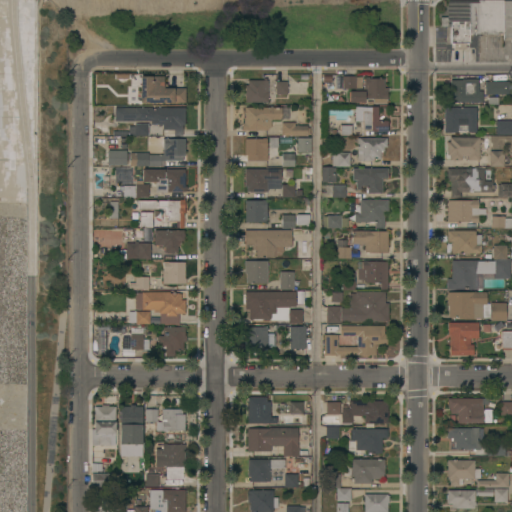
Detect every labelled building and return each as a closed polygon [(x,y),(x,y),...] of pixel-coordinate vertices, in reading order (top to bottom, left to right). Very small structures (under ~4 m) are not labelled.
[(503,33),(469,33),(469,43),(465,43),(465,45),(467,45),(467,47),(465,47),(465,49),(453,49),(453,43),(450,43),(450,26),(446,26),(439,26),(439,17),(447,17),(447,2),(448,0),(503,0),(503,1),(503,33)] [(511,1),(511,37),(503,37),(503,33),(503,1),(511,1)] [(140,77),(151,77),(151,76),(163,76),(163,83),(167,83),(167,89),(172,89),(172,88),(185,88),(185,102),(174,102),(140,102),(140,77)] [(342,76),(355,76),(361,77),(361,88),(355,87),(355,88),(342,88),(342,76)] [(383,87),(387,87),(387,91),(387,99),(386,99),(386,103),(372,103),(372,98),(364,98),(364,102),(348,102),(349,91),(355,91),(355,88),(363,89),(363,84),(364,84),(364,78),(365,78),(365,77),(369,77),(369,78),(384,78),(383,87)] [(263,80),(263,78),(266,78),(266,80),(267,80),(267,93),(268,93),(268,102),(245,102),(245,85),(247,85),(247,80),(263,80)] [(447,102),(447,84),(450,84),(450,80),(462,80),(462,78),(478,79),(478,90),(482,90),(482,102),(447,102)] [(287,94),(275,94),(276,88),(274,88),(274,86),(275,86),(275,81),(287,81),(287,94)] [(485,94),(485,81),(508,81),(508,93),(485,94)] [(377,120),(387,120),(387,131),(371,131),(371,130),(362,130),(362,121),(355,121),(355,106),(378,106),(377,120)] [(151,107),(151,109),(155,109),(155,107),(184,107),(184,125),(182,125),(182,135),(174,135),(174,129),(162,129),(162,124),(161,124),(161,126),(158,126),(158,124),(150,124),(150,120),(114,120),(114,107),(151,107)] [(281,107),(281,119),(270,119),(270,127),(268,127),(268,130),(242,130),(242,124),(245,124),(245,122),(244,122),(244,117),(244,107),(281,107)] [(444,132),(444,107),(476,107),(476,132),(444,132)] [(511,134),(495,135),(495,120),(511,120),(511,134)] [(281,135),(281,122),(294,122),(294,125),(307,125),(307,135),(281,135)] [(148,123),(148,135),(135,135),(135,123),(148,123)] [(340,136),(340,125),(351,125),(351,136),(340,136)] [(310,152),(297,152),(297,147),(295,147),(295,143),(296,143),(296,137),(310,137),(310,152)] [(386,137),(386,147),(383,147),(383,151),(382,151),(382,152),(380,152),(380,159),(371,159),(371,161),(357,161),(357,146),(358,146),(358,144),(356,144),(356,137),(386,137)] [(479,137),(479,139),(482,139),(482,143),(479,143),(479,160),(467,160),(467,156),(461,156),(461,160),(449,160),(449,159),(448,159),(448,155),(447,155),(447,142),(449,142),(449,137),(479,137)] [(184,156),(182,155),(182,161),(163,160),(163,138),(167,138),(184,139),(184,156)] [(246,160),(247,155),(244,155),(244,138),(262,138),(266,138),(266,147),(267,147),(267,160),(246,160)] [(107,165),(107,150),(126,150),(126,153),(129,153),(136,153),(148,153),(148,155),(160,155),(160,167),(148,167),(148,166),(129,166),(129,161),(126,161),(126,165),(107,165)] [(489,166),(489,150),(504,150),(504,166),(489,166)] [(349,166),(331,166),(331,154),(336,154),(336,152),(349,152),(349,166)] [(294,166),(281,166),(281,153),(294,153),(294,166)] [(321,166),(331,166),(331,167),(335,167),(335,181),(321,181),(321,166)] [(184,172),(185,172),(185,176),(184,176),(184,186),(186,186),(186,190),(184,190),(184,192),(155,192),(155,184),(153,184),(153,182),(142,182),(142,169),(163,169),(163,168),(185,169),(184,172)] [(387,168),(387,177),(382,177),(381,193),(367,193),(367,186),(360,186),(360,189),(356,189),(356,179),(352,179),(352,168),(387,168)] [(493,168),(493,192),(460,192),(460,198),(450,198),(450,181),(446,181),(446,168),(493,168)] [(280,169),(280,179),(270,179),(270,180),(267,180),(267,191),(246,191),(246,186),(244,186),(244,169),(280,169)] [(511,183),(511,198),(499,198),(499,197),(497,197),(497,184),(499,184),(499,183),(511,183)] [(135,197),(135,184),(148,184),(148,197),(135,197)] [(294,197),(281,197),(281,184),(294,184),(294,197)] [(344,197),(331,197),(320,197),(320,184),(331,184),(331,185),(344,185),(344,197)] [(155,200),(155,201),(157,201),(157,200),(179,200),(183,200),(183,197),(184,197),(184,209),(185,209),(185,213),(183,213),(183,228),(178,228),(178,227),(175,227),(175,221),(167,221),(167,215),(164,215),(164,208),(158,208),(158,209),(137,209),(137,200),(155,200)] [(244,222),(244,200),(262,200),(266,200),(266,209),(267,209),(267,222),(244,222)] [(387,200),(387,211),(383,211),(383,228),(375,228),(375,222),(354,222),(354,213),(359,213),(359,203),(359,200),(387,200)] [(471,200),(478,200),(478,208),(485,208),(485,215),(478,214),(477,222),(447,222),(447,200),(471,200)] [(117,218),(109,218),(109,201),(117,201),(117,218)] [(139,212),(152,212),(152,217),(154,217),(154,226),(152,226),(152,227),(139,227),(139,212)] [(293,228),(281,228),(281,215),(293,214),(293,228)] [(308,214),(308,227),(304,227),(304,225),(296,225),(296,214),(308,214)] [(340,228),(327,228),(327,215),(340,215),(340,228)] [(511,228),(490,228),(490,216),(491,216),(491,215),(502,215),(502,216),(504,216),(504,217),(511,217),(511,228)] [(183,230),(183,233),(184,233),(184,238),(183,238),(183,240),(180,240),(180,244),(179,245),(177,246),(177,252),(173,252),(173,254),(170,254),(170,252),(169,252),(169,253),(166,253),(166,252),(164,252),(164,247),(162,247),(162,245),(154,245),(154,240),(152,240),(152,231),(153,231),(153,230),(183,230)] [(291,230),(291,247),(283,247),(283,252),(280,252),(280,255),(274,255),(274,257),(255,257),(255,250),(252,250),(252,244),(247,244),(247,250),(244,250),(244,230),(291,230)] [(387,252),(364,252),(364,244),(351,244),(351,230),(368,230),(368,231),(387,231),(387,252)] [(451,253),(451,242),(447,242),(447,230),(475,230),(475,234),(480,234),(480,253),(451,253)] [(134,243),(134,241),(137,241),(137,243),(150,243),(150,259),(125,258),(125,243),(134,243)] [(506,245),(506,259),(492,259),(492,245),(506,245)] [(350,258),(336,258),(336,247),(350,247),(350,258)] [(509,278),(494,278),(494,259),(510,259),(509,278)] [(387,261),(386,289),(380,289),(380,282),(365,282),(362,279),(357,279),(357,269),(360,269),(361,261),(362,261),(362,260),(387,261)] [(451,260),(477,260),(477,261),(493,261),(493,273),(491,273),(491,272),(475,272),(475,273),(477,273),(477,289),(472,289),(446,289),(446,278),(451,278),(451,260)] [(184,278),(185,278),(185,284),(162,283),(162,270),(162,261),(167,261),(167,262),(184,262),(184,278)] [(266,269),(268,269),(268,272),(278,272),(278,280),(266,280),(266,282),(247,282),(247,272),(244,272),(244,261),(266,261),(266,269)] [(293,289),(279,289),(279,272),(293,272),(293,289)] [(354,289),(340,289),(340,272),(353,272),(354,289)] [(148,289),(134,289),(134,291),(131,291),(131,289),(128,289),(128,282),(134,282),(134,276),(148,276),(148,289)] [(331,290),(342,291),(341,302),(330,302),(331,290)] [(295,291),(295,307),(289,307),(289,309),(302,309),(302,323),(288,323),(288,320),(269,320),(269,319),(249,319),(248,309),(245,309),(245,303),(244,303),(244,291),(295,291)] [(341,321),(341,323),(326,323),(326,306),(341,306),(341,307),(349,308),(349,293),(355,293),(355,291),(384,291),(384,303),(388,303),(388,321),(341,321)] [(169,292),(169,293),(178,293),(178,294),(181,294),(181,299),(184,299),(185,313),(178,313),(178,324),(159,324),(159,313),(159,312),(153,312),(153,310),(141,310),(141,309),(134,309),(134,293),(141,293),(141,292),(169,292)] [(486,292),(486,303),(490,303),(490,318),(482,318),(482,319),(458,319),(458,317),(448,317),(448,306),(446,306),(446,292),(486,292)] [(490,303),(505,302),(505,320),(490,320),(490,303)] [(149,324),(135,324),(135,323),(129,323),(129,312),(135,312),(135,311),(149,311),(149,324)] [(477,322),(477,338),(469,338),(469,344),(473,344),(473,355),(449,355),(449,335),(447,335),(447,331),(447,322),(477,322)] [(305,348),(284,348),(284,329),(280,329),(280,330),(278,330),(278,329),(277,329),(278,324),(285,324),(285,326),(305,326),(305,348)] [(383,325),(383,334),(385,334),(385,344),(375,344),(375,355),(368,355),(368,356),(362,356),(362,355),(323,355),(323,334),(337,334),(337,347),(357,347),(356,335),(340,335),(339,325),(383,325)] [(184,326),(184,335),(186,335),(186,341),(183,341),(183,350),(174,350),(174,355),(158,355),(158,346),(157,346),(157,340),(156,340),(156,337),(157,337),(157,336),(163,336),(163,327),(184,326)] [(244,348),(244,327),(262,327),(262,326),(266,326),(266,335),(267,335),(267,348),(244,348)] [(142,349),(130,349),(122,349),(122,336),(129,336),(129,333),(130,333),(130,327),(143,327),(143,340),(147,340),(147,349),(142,349)] [(104,354),(97,354),(97,349),(95,349),(95,345),(96,345),(96,336),(95,336),(95,335),(97,335),(97,330),(104,330),(104,354)] [(511,349),(501,349),(501,331),(511,331),(511,349)] [(247,423),(247,397),(270,397),(270,417),(276,417),(276,423),(247,423)] [(487,398),(487,404),(482,404),(482,409),(491,409),(491,423),(457,423),(457,414),(450,414),(450,407),(447,407),(447,404),(446,404),(446,401),(447,401),(447,398),(487,398)] [(302,402),(302,414),(289,414),(289,413),(286,413),(286,408),(284,408),(284,413),(279,413),(279,403),(289,403),(289,401),(302,402)] [(387,401),(387,407),(387,423),(364,423),(364,415),(352,415),(352,423),(341,423),(341,408),(342,408),(342,405),(347,405),(347,408),(348,408),(348,401),(387,401)] [(511,415),(500,415),(499,401),(511,401),(511,415)] [(326,414),(326,402),(339,402),(339,414),(326,414)] [(120,456),(120,406),(129,406),(129,404),(135,404),(135,406),(142,406),(142,456),(120,456)] [(92,445),(92,429),(94,429),(93,421),(94,421),(94,406),(101,406),(101,405),(108,405),(108,406),(115,406),(115,445),(92,445)] [(157,422),(149,422),(145,421),(145,409),(157,409),(157,422)] [(166,430),(166,431),(156,431),(156,422),(162,422),(162,409),(182,409),(182,414),(184,414),(184,430),(166,430)] [(338,438),(325,438),(325,426),(338,426),(338,438)] [(447,428),(470,428),(470,427),(483,427),(483,442),(480,442),(479,450),(474,450),(474,449),(455,449),(455,441),(452,441),(450,441),(450,438),(447,438),(447,428)] [(247,451),(247,429),(269,428),(297,428),(297,444),(298,444),(298,456),(283,456),(283,445),(270,445),(270,451),(247,451)] [(387,428),(387,438),(381,438),(381,453),(366,453),(366,450),(355,450),(355,440),(351,440),(351,428),(387,428)] [(184,461),(186,461),(186,466),(183,466),(183,479),(166,479),(166,466),(161,466),(161,467),(156,467),(156,466),(155,466),(155,448),(162,448),(162,443),(166,443),(166,444),(184,444),(184,461)] [(488,456),(488,443),(504,443),(504,456),(488,456)] [(270,459),(284,459),(284,468),(269,468),(269,481),(265,481),(265,482),(252,482),(252,481),(249,481),(249,476),(247,476),(247,459),(270,459)] [(384,459),(384,474),(383,474),(383,479),(371,479),(371,483),(353,483),(353,481),(351,481),(351,478),(353,478),(353,476),(350,476),(350,475),(343,475),(343,460),(350,460),(350,459),(384,459)] [(474,460),(474,468),(479,468),(479,478),(474,478),(474,479),(461,479),(461,484),(458,484),(458,485),(449,485),(449,479),(447,479),(446,460),(474,460)] [(91,487),(91,473),(109,473),(109,487),(91,487)] [(339,488),(327,488),(327,487),(321,487),(321,474),(327,474),(327,473),(339,473),(339,488)] [(476,487),(476,480),(494,480),(494,479),(493,479),(493,476),(494,476),(494,473),(508,473),(508,487),(476,487)] [(146,486),(146,488),(143,488),(143,483),(145,483),(145,474),(158,474),(158,475),(159,475),(159,485),(158,485),(158,486),(146,486)] [(297,474),(297,482),(303,482),(303,486),(297,487),(297,488),(283,488),(283,474),(297,474)] [(336,501),(336,488),(350,488),(350,501),(336,501)] [(475,496),(475,488),(492,488),(492,496),(475,496)] [(507,502),(494,502),(493,488),(507,488),(507,502)] [(181,490),(181,489),(185,489),(185,494),(184,494),(184,511),(160,511),(160,510),(148,508),(148,504),(147,504),(148,490),(181,490)] [(250,511),(249,511),(249,505),(250,505),(250,502),(247,502),(247,499),(247,492),(247,490),(251,490),(272,490),(272,497),(277,497),(277,507),(273,507),(273,511),(250,511)] [(474,490),(474,502),(475,502),(475,505),(474,505),(474,509),(455,509),(455,508),(451,508),(451,504),(447,504),(447,499),(446,499),(446,494),(447,490),(474,490)] [(364,511),(364,504),(363,504),(363,502),(364,502),(364,494),(387,494),(387,495),(388,495),(388,503),(387,503),(387,511),(364,511)] [(347,511),(335,511),(335,503),(347,503),(347,511)]
